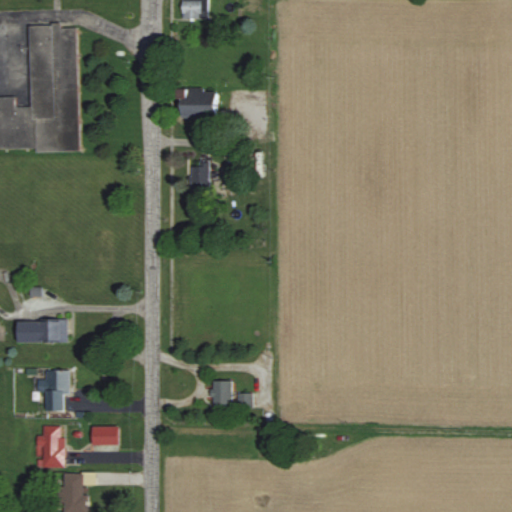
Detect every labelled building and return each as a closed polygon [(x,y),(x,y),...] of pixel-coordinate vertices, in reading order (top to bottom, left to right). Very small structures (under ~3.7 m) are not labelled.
[(185,0),(186,20),(204,19),(203,0),(185,0)] [(83,151),(80,27),(64,27),(64,23),(32,24),(34,106),(18,107),(18,96),(0,96),(0,148),(38,148),(38,152),(83,151)] [(186,117),(223,115),(221,89),(184,91),(186,117)] [(194,164),(195,186),(213,185),(212,163),(194,164)] [(71,320),(21,321),(21,342),(71,341),(71,320)] [(68,410),(67,393),(73,393),(73,370),(49,370),(49,410),(68,410)] [(216,405),(236,405),(236,380),(216,380),(216,405)] [(256,393),(242,393),(242,406),(256,406),(256,393)] [(64,426),(46,426),(46,435),(40,435),(39,447),(45,447),(45,467),(67,468),(68,438),(63,438),(64,426)] [(95,444),(122,445),(122,426),(95,426),(95,444)] [(87,511),(87,473),(65,474),(66,511),(87,511)]
